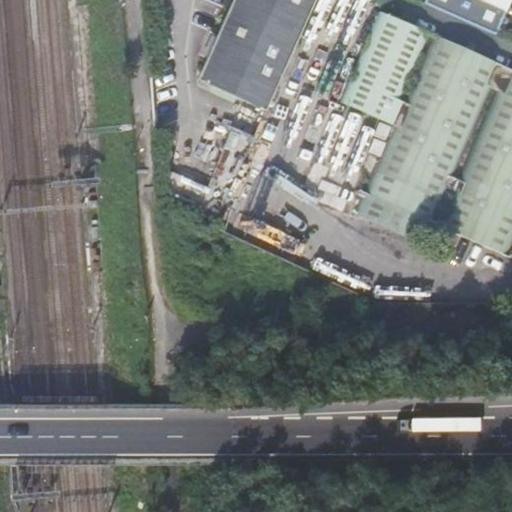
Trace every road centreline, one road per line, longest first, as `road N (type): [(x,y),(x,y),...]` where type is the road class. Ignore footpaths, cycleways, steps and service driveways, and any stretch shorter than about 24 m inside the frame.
road 1 (trunk): [(511,437),(0,437)]
road 2 (track): [(133,134),(147,294),(172,336)]
road 3 (residential): [(122,0),(133,134)]
